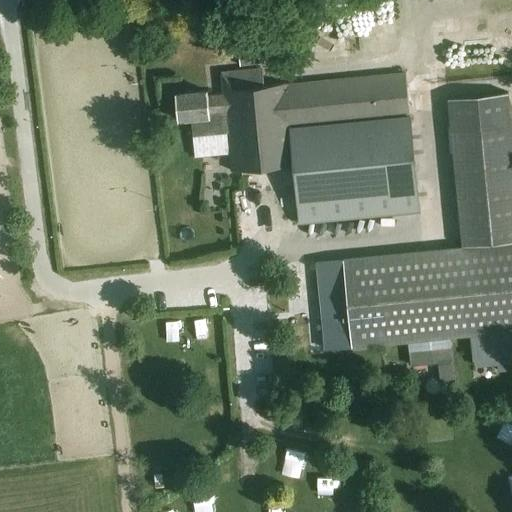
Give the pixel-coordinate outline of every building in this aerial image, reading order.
[(333,67),(391,66),(390,27),(332,28),(333,67)] [(484,30),(461,30),(461,39),(484,39),(484,30)] [(236,53),(237,67),(258,66),(257,51),(236,53)] [(497,63),(499,79),(510,78),(508,62),(497,63)] [(191,117),(194,156),(228,153),(230,171),(294,165),(298,220),(418,210),(407,74),(222,90),(223,95),(206,96),(206,90),(175,92),(177,119),(191,117)] [(451,126),(463,245),(511,240),(511,134),(511,120),(451,126)] [(238,244),(254,244),(252,207),(237,207),(238,244)] [(511,240),(463,245),(342,257),(317,259),(326,347),(350,345),(408,339),(410,361),(411,366),(426,364),(438,363),(441,383),(456,381),(454,363),(451,335),(511,329),(511,240)] [(489,380),(506,388),(511,373),(511,367),(498,361),(489,380)] [(511,433),(501,431),(498,446),(511,448),(511,433)] [(399,511),(408,511),(410,496),(390,495),(389,511),(399,511)]
